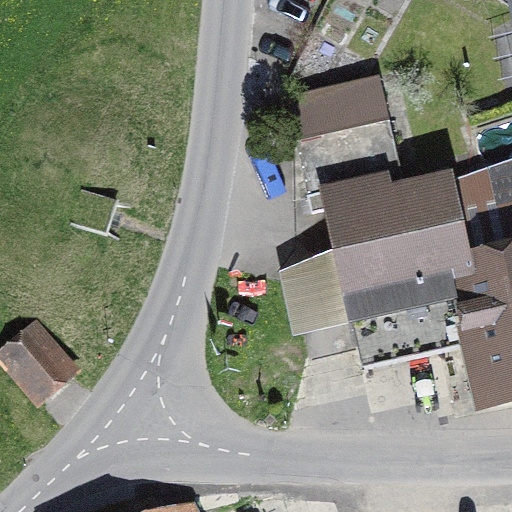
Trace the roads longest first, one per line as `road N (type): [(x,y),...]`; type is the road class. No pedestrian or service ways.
road 1 (tertiary): [(138,417),(198,229),(227,0)]
road 2 (tertiary): [(138,417),(227,452),(511,455)]
road 3 (tertiary): [(21,511),(138,417)]
